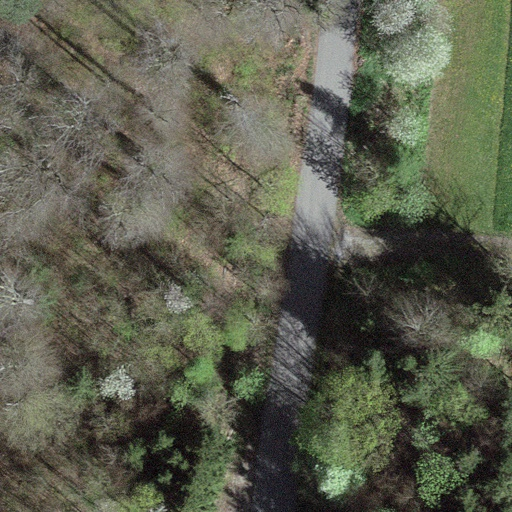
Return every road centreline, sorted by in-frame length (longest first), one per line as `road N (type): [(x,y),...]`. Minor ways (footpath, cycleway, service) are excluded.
road 1 (tertiary): [(274,511),(313,244),(333,0)]
road 2 (track): [(511,252),(313,244)]
